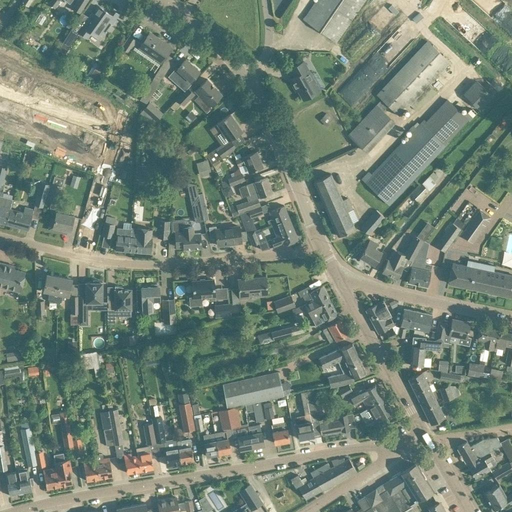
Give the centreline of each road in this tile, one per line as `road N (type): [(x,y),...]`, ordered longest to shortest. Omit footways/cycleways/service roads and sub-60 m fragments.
road 1 (residential): [(13,511),(372,444),(388,455)]
road 2 (residential): [(324,250),(147,265),(80,256)]
road 3 (tertiary): [(324,250),(250,81)]
road 4 (residential): [(511,319),(340,280)]
road 5 (tertiary): [(424,431),(340,280)]
road 6 (residential): [(80,256),(117,133)]
road 7 (residential): [(117,133),(0,91)]
road 8 (tertiary): [(250,81),(160,0)]
